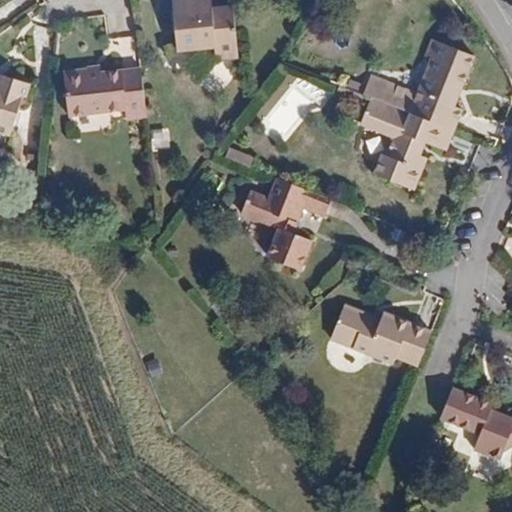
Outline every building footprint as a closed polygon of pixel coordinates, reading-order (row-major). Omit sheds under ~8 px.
[(211,9),(211,3),(199,4),(199,11),(211,9)] [(239,57),(234,8),(211,9),(199,11),(199,4),(173,6),(177,49),(215,47),(216,59),(239,57)] [(112,37),(113,51),(136,49),(135,36),(112,37)] [(454,105),(473,57),(433,40),(426,56),(430,58),(417,91),(373,75),(365,94),(372,97),(454,128),(462,109),(454,105)] [(147,117),(141,69),(101,73),(88,74),(88,69),(64,72),(70,114),(125,108),(126,119),(147,117)] [(0,124),(17,127),(24,86),(28,87),(30,75),(2,70),(1,78),(0,78),(0,124)] [(445,150),(454,128),(372,97),(361,125),(389,136),(375,174),(413,189),(426,158),(419,154),(424,142),(445,150)] [(229,149),(226,160),(251,166),(253,155),(229,149)] [(295,234),(305,209),(322,215),(329,200),(276,179),(269,197),(251,190),(242,215),(277,229),(267,256),(301,269),(312,241),(295,234)] [(418,367),(432,330),(384,311),(381,320),(346,306),(333,341),(394,365),(396,359),(418,367)] [(511,414),(508,417),(491,409),(492,406),(458,391),(452,389),(440,418),(479,435),(475,447),(501,458),(503,453),(511,447),(511,414)]
